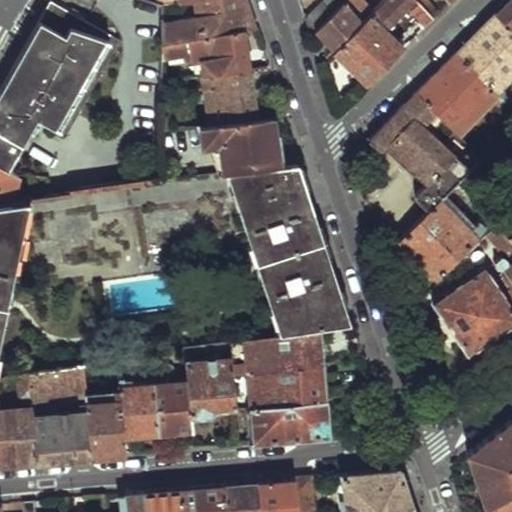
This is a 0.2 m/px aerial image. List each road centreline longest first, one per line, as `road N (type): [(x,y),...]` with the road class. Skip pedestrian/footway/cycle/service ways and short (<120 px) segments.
road 1 (residential): [(0,481),(419,446)]
road 2 (residential): [(419,446),(320,145)]
road 3 (residential): [(475,0),(320,145)]
road 4 (residential): [(320,145),(273,0)]
